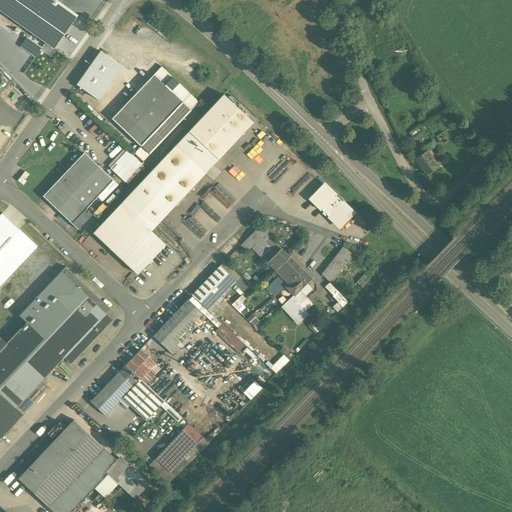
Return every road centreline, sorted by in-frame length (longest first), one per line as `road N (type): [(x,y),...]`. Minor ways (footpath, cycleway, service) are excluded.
road 1 (residential): [(139,319),(246,207),(331,237),(306,265)]
road 2 (secondary): [(511,323),(321,140)]
road 3 (residential): [(0,169),(119,0)]
road 4 (secondary): [(321,140),(171,0)]
road 5 (residential): [(0,467),(139,319)]
road 6 (residential): [(0,184),(139,319)]
road 7 (residential): [(369,99),(427,213)]
